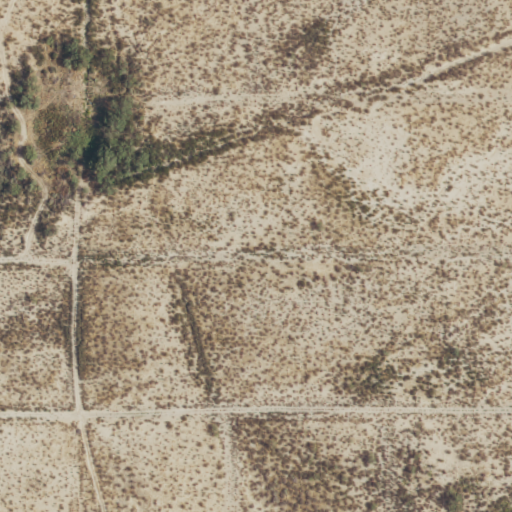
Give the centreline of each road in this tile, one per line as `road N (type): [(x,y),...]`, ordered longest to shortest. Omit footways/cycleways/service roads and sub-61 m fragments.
road 1 (track): [(73,511),(85,0)]
road 2 (track): [(0,257),(511,248)]
road 3 (track): [(0,412),(511,405)]
road 4 (track): [(0,100),(511,95)]
road 5 (track): [(38,212),(511,39)]
road 6 (track): [(103,511),(0,41)]
road 7 (track): [(102,0),(149,169)]
road 8 (track): [(254,0),(255,130)]
